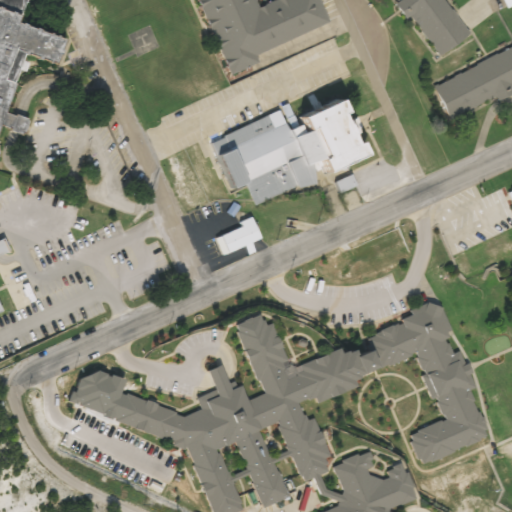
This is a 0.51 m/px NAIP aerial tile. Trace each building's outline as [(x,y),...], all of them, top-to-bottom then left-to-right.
[(0,0),(0,316),(6,315),(0,294),(0,255),(9,253),(6,244),(0,241),(0,128),(19,123),(7,111),(24,53),(57,63),(64,37),(20,24),(26,0),(0,0)] [(329,25),(319,0),(272,0),(257,6),(254,0),(199,0),(227,75),(259,63),(255,53),(329,25)] [(468,35),(443,0),(396,0),(436,57),(468,35)] [(511,85),(511,48),(434,82),(450,119),(511,91),(511,86),(511,85)] [(365,159),(345,100),(299,116),(302,124),(288,129),(286,123),(272,128),(269,118),(211,137),(230,191),(247,185),(254,205),(317,183),(315,176),(365,159)] [(339,192),(355,186),(350,173),(334,179),(339,192)] [(213,238),(221,256),(260,239),(251,217),(239,222),(241,227),(213,238)] [(208,511),(235,511),(236,511),(238,476),(269,504),(279,501),(281,456),(336,507),(321,511),(389,511),(391,508),(415,500),(403,466),(380,474),(359,455),(333,484),(304,399),(426,357),(421,462),(486,439),(442,312),(285,366),(267,313),(237,323),(217,367),(199,407),(114,403),(108,416),(188,450),(208,511)]
